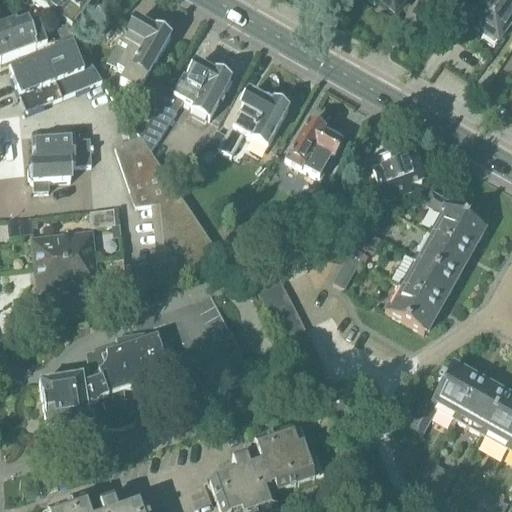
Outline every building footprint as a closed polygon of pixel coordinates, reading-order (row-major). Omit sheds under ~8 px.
[(27,4),(41,15),(51,0),(14,0),(24,7),(27,4)] [(51,0),(41,15),(56,25),(59,21),(71,30),(78,20),(79,21),(88,8),(92,10),(97,3),(94,1),(94,0),(51,0)] [(365,0),(374,7),(377,3),(393,17),(407,0),(365,0)] [(511,0),(486,0),(469,26),(484,36),(481,41),(493,50),(508,28),(511,30),(511,0)] [(117,50),(106,67),(122,76),(117,85),(138,97),(150,105),(156,95),(161,88),(148,80),(169,43),(168,37),(158,32),(154,34),(150,32),(155,23),(144,16),(138,25),(136,24),(120,52),(117,50)] [(0,65),(13,61),(45,49),(38,30),(32,33),(31,31),(21,35),(15,19),(0,24),(0,65)] [(26,116),(54,105),(101,85),(91,69),(83,74),(72,47),(8,73),(26,116)] [(132,132),(152,161),(160,148),(155,145),(182,103),(191,109),(188,113),(192,115),(208,125),(229,86),(228,85),(228,80),(219,75),(213,77),(212,77),(196,68),(188,82),(184,79),(169,103),(156,95),(150,105),(132,132)] [(222,143),(213,137),(204,153),(213,159),(217,153),(229,160),(242,138),(248,141),(247,142),(266,152),(293,104),(277,95),(270,106),(265,104),(264,105),(248,96),(240,112),(242,114),(231,133),(229,131),(222,143)] [(323,136),(307,127),(285,166),(321,185),(332,164),(340,148),(339,147),(342,141),(341,136),(334,132),(329,133),(325,140),(322,138),(323,136)] [(127,301),(223,266),(152,161),(132,132),(126,135),(129,142),(111,150),(133,213),(158,210),(163,264),(123,270),(126,292),(127,301)] [(33,198),(48,197),(47,187),(69,186),(68,171),(88,170),(88,155),(91,154),(91,152),(88,152),(87,144),(72,145),(72,141),(30,143),(32,168),(30,168),(30,169),(27,172),(27,184),(28,184),(31,187),(31,188),(32,188),(33,198)] [(420,181),(413,164),(408,165),(406,160),(395,154),(366,164),(361,177),(364,182),(361,183),(371,212),(410,198),(407,192),(421,187),(418,181),(420,181)] [(437,216),(413,261),(453,283),(455,280),(458,279),(461,274),(460,271),(475,243),(478,243),(482,237),(480,234),(482,230),(460,218),(463,212),(431,194),(423,208),(437,216)] [(289,233),(301,240),(302,238),(303,239),(302,237),(319,208),(307,202),(289,233)] [(304,239),(323,233),(332,215),(319,208),(302,237),(303,239),(304,239)] [(117,212),(89,215),(91,231),(119,228),(117,212)] [(364,229),(377,236),(381,227),(369,220),(364,229)] [(364,229),(359,238),(372,245),(377,236),(364,229)] [(30,244),(34,271),(94,264),(91,237),(30,244)] [(372,245),(359,238),(354,246),(367,253),(372,245)] [(346,264),(357,270),(364,257),(354,251),(346,264)] [(451,286),(453,283),(413,261),(388,309),(384,316),(423,338),(427,331),(429,330),(431,326),(430,323),(446,296),(449,295),(452,289),(451,286)] [(94,264),(34,271),(37,297),(97,290),(94,264)] [(252,287),(274,276),(268,264),(246,275),(252,287)] [(346,264),(339,275),(350,282),(357,270),(346,264)] [(339,275),(336,280),(332,287),(343,293),(347,286),(350,282),(339,275)] [(257,298),(280,287),(274,276),(252,287),(257,298)] [(99,311),(123,303),(121,286),(97,294),(99,311)] [(280,287),(257,298),(263,309),(286,298),(280,287)] [(166,347),(171,378),(239,354),(210,298),(134,324),(139,338),(143,338),(144,344),(156,340),(159,348),(166,347)] [(269,321),(292,310),(286,298),(263,309),(269,321)] [(292,310),(269,321),(275,332),(297,321),(292,310)] [(280,343),(303,332),(297,321),(275,332),(280,343)] [(303,332),(280,343),(286,354),(309,343),(303,332)] [(143,338),(139,338),(115,342),(116,348),(92,356),(94,360),(89,366),(87,366),(86,366),(89,387),(82,389),(81,380),(38,387),(45,435),(89,428),(89,426),(88,426),(87,418),(93,417),(94,419),(92,419),(95,433),(124,432),(127,431),(126,430),(131,428),(135,426),(130,411),(125,412),(123,395),(135,391),(136,394),(172,388),(171,378),(166,347),(159,348),(156,340),(144,344),(143,338)] [(292,366),(314,355),(309,343),(286,354),(292,366)] [(314,355),(292,366),(298,377),(320,366),(314,355)] [(320,366),(298,377),(303,389),(326,378),(320,366)] [(435,413),(481,439),(503,400),(500,399),(500,394),(495,391),(492,394),(463,378),(463,373),(457,370),(454,372),(451,370),(438,394),(432,391),(408,434),(420,440),(435,413)] [(303,389),(309,400),(320,396),(320,395),(332,389),(326,378),(303,389)] [(320,395),(320,396),(326,408),(349,397),(342,384),(332,389),(320,395)] [(507,402),(503,400),(481,439),(511,456),(511,400),(507,402)] [(224,480),(209,485),(218,511),(269,511),(276,510),(269,491),(274,489),(276,496),(314,483),(324,479),(316,459),(307,463),(302,449),(307,447),(301,429),(291,433),(253,446),(258,461),(261,467),(249,471),(245,458),(231,463),(235,476),(224,480)] [(96,461),(101,472),(116,466),(112,455),(96,461)] [(424,491),(436,469),(425,463),(412,484),(424,491)] [(447,475),(436,469),(424,491),(435,497),(447,475)] [(447,475),(435,497),(442,501),(454,479),(447,475)] [(453,507),(466,486),(459,482),(446,503),(453,507)] [(465,511),(477,492),(466,486),(453,507),(461,511),(465,511)] [(480,511),(488,498),(477,492),(465,511),(480,511)] [(495,511),(499,505),(488,498),(480,511),(495,511)]
